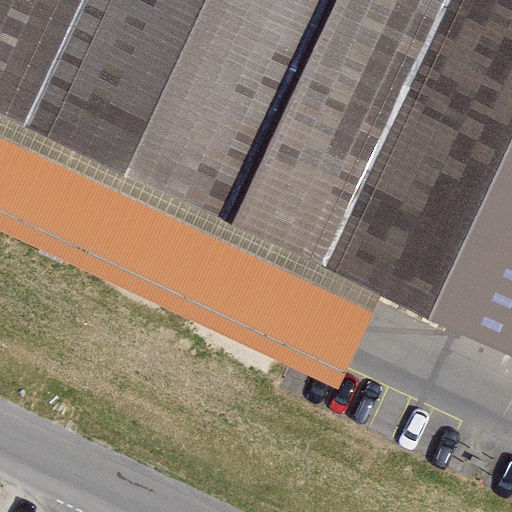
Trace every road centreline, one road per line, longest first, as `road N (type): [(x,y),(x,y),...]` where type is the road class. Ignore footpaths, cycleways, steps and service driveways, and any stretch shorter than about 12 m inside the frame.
road 1 (unknown): [(511,410),(0,168)]
road 2 (unclassified): [(141,511),(0,443)]
